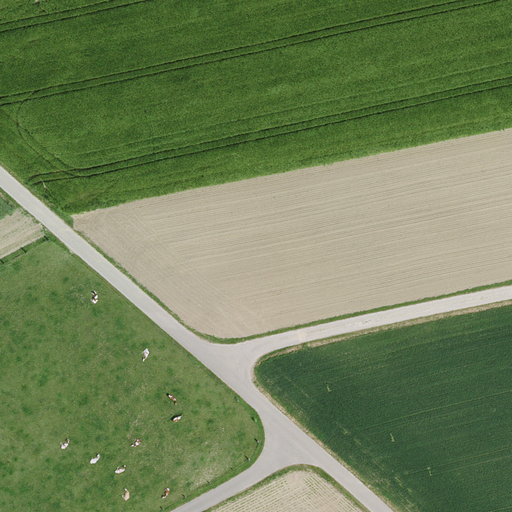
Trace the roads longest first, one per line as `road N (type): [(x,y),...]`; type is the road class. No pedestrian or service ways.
road 1 (track): [(377,511),(210,356),(0,179)]
road 2 (track): [(210,356),(511,291)]
road 3 (track): [(189,511),(309,447)]
